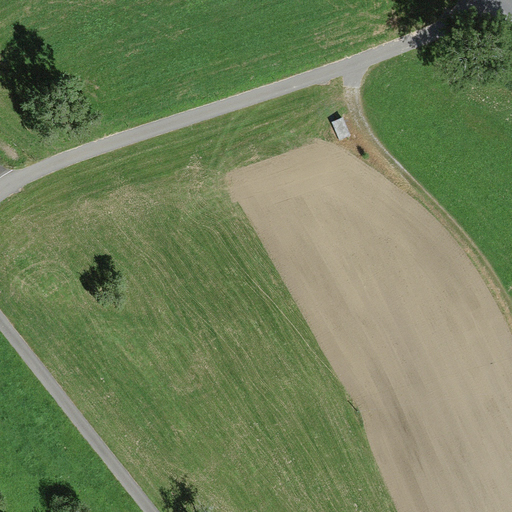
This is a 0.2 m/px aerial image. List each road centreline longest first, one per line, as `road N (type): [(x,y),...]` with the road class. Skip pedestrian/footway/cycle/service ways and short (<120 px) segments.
road 1 (track): [(0,190),(87,151),(353,62),(486,0)]
road 2 (track): [(0,321),(150,511)]
road 3 (track): [(511,323),(456,233),(382,155)]
